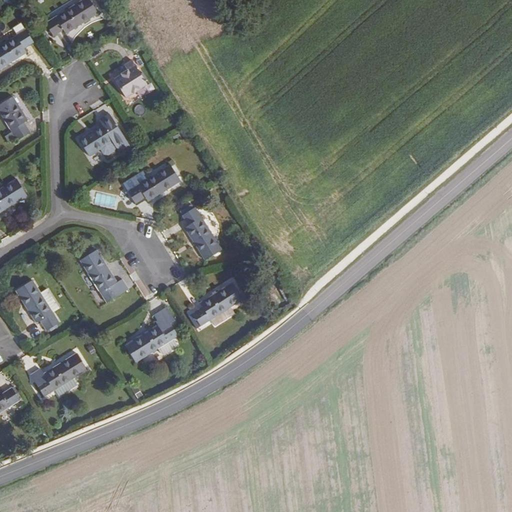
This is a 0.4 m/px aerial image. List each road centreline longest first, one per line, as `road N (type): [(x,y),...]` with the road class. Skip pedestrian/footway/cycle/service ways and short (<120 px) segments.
road 1 (tertiary): [(511,139),(248,361),(172,405),(0,477)]
road 2 (residential): [(58,219),(55,115),(75,87)]
